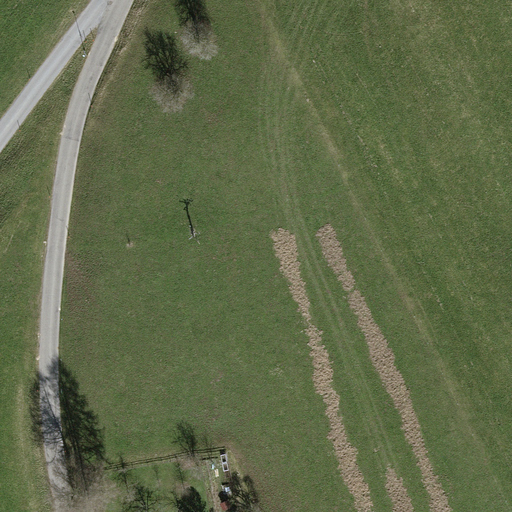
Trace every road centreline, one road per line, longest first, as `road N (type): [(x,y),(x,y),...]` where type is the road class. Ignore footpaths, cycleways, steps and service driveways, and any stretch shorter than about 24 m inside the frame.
road 1 (unclassified): [(69,511),(49,379),(71,165),(114,0)]
road 2 (unclassified): [(111,0),(0,150)]
